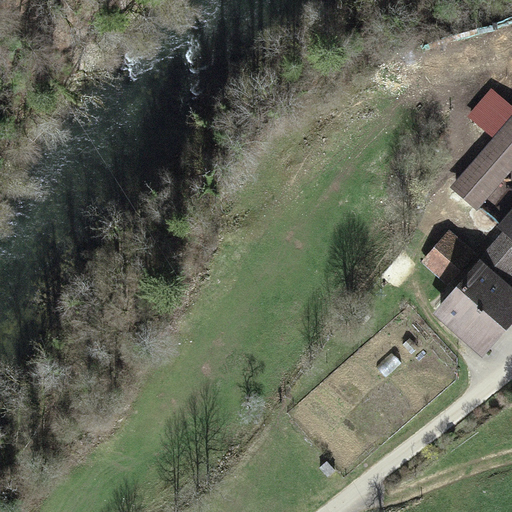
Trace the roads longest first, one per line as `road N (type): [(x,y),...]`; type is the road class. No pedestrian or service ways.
road 1 (unclassified): [(335,511),(511,372)]
road 2 (track): [(358,494),(396,498),(511,457)]
